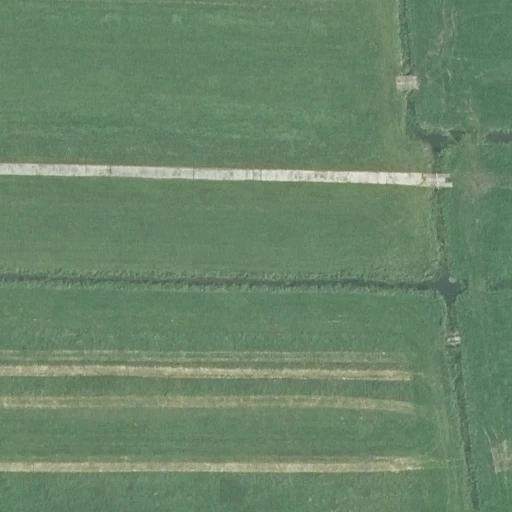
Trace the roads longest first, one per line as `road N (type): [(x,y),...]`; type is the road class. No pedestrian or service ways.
road 1 (track): [(452,183),(0,170)]
road 2 (track): [(483,340),(411,344),(238,390)]
road 3 (track): [(478,180),(452,183),(483,340)]
